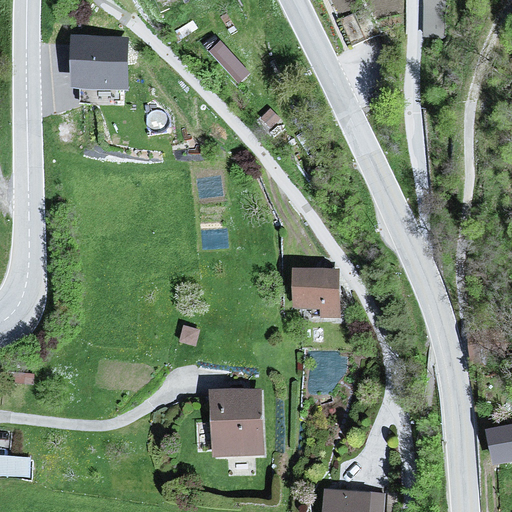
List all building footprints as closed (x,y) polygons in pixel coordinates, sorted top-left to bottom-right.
[(240,79),(252,68),(223,36),(211,47),(240,79)] [(126,41),(75,41),(75,87),(127,87),(126,41)] [(337,319),(337,276),(292,276),(291,318),(337,319)] [(265,399),(209,402),(213,461),(269,458),(265,399)] [(511,429),(488,434),(494,463),(511,459),(511,429)] [(0,471),(32,472),(33,455),(0,453),(0,471)] [(375,511),(377,499),(321,494),(319,511),(375,511)]
